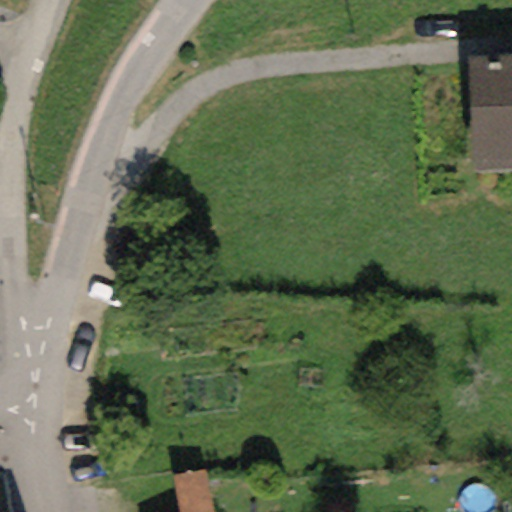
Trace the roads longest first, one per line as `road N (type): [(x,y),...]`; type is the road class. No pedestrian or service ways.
road 1 (residential): [(183,0),(131,76),(101,142),(34,419)]
road 2 (residential): [(34,419),(1,247),(15,127),(44,0)]
